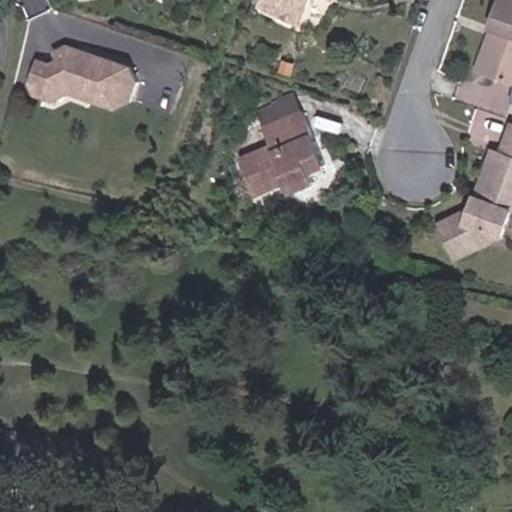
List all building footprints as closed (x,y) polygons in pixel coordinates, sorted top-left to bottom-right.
[(265,0),(265,1),(301,17),(309,0),(265,0)] [(511,0),(500,0),(491,28),(498,30),(484,72),(511,82),(511,0)] [(301,17),(265,1),(262,8),(298,24),(301,17)] [(477,70),(484,72),(498,30),(491,28),(477,70)] [(131,64),(116,58),(67,44),(36,59),(26,89),(56,102),(69,92),(114,108),(132,103),(139,79),(131,64)] [(270,146),(240,158),(255,195),(286,181),(290,192),(313,183),(310,171),(325,165),(301,110),(263,126),(270,146)] [(511,123),(499,154),(492,152),(476,195),(482,197),(479,208),(473,206),(472,207),(440,223),(458,259),(502,238),(511,210),(511,209),(511,123)] [(482,197),(476,195),(473,206),(479,208),(482,197)]
